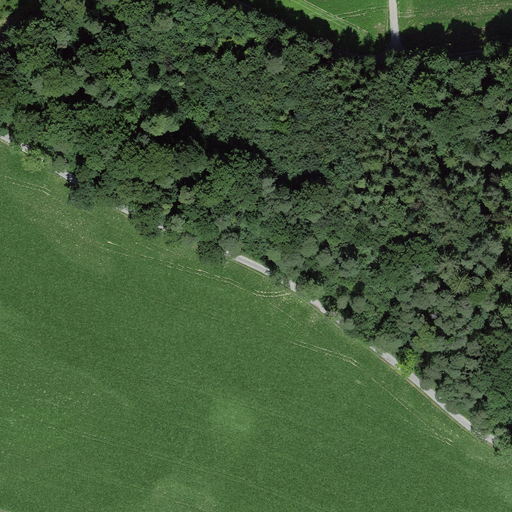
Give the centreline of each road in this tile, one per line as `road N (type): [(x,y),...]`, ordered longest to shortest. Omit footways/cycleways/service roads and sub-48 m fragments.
road 1 (track): [(0,136),(282,278),(402,363),(469,425),(511,444)]
road 2 (track): [(397,65),(330,51),(216,0)]
